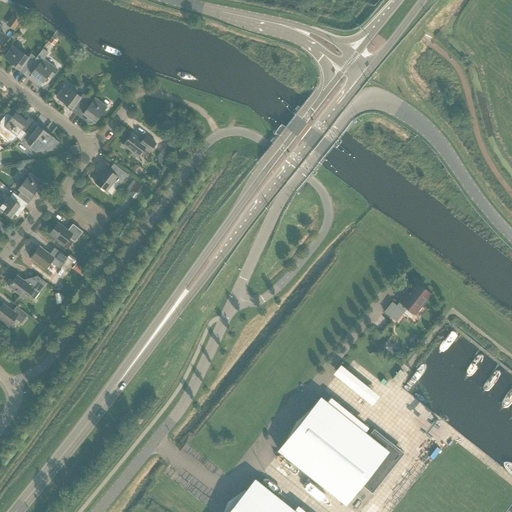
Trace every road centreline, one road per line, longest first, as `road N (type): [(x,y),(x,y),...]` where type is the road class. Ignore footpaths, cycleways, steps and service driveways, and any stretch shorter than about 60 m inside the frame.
road 1 (unclassified): [(511,238),(436,138),(374,101),(348,115),(276,206),(235,296)]
road 2 (trunk): [(138,356),(366,74)]
road 3 (trunk): [(344,69),(138,356)]
road 4 (unclassified): [(15,388),(48,361),(218,135)]
road 5 (unclassified): [(218,135),(260,139),(316,186),(327,210),(323,233),(286,279),(257,301),(235,296)]
road 6 (unclassified): [(235,296),(187,397),(97,511)]
road 7 (trunk): [(15,511),(138,356)]
road 8 (residential): [(94,148),(144,94),(194,105),(218,135)]
